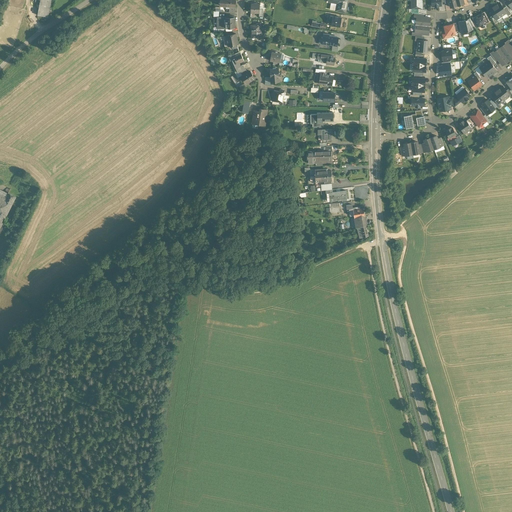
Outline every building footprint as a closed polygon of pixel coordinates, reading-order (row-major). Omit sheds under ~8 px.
[(40,0),(38,14),(48,16),(49,10),(50,7),(51,0),(40,0)] [(346,1),(343,1),(342,0),(328,0),(328,1),(329,2),(331,2),(333,1),(335,2),(337,4),(336,11),(344,12),(346,11),(347,5),(346,5),(346,1)] [(421,0),(411,0),(411,8),(418,8),(421,8),(421,0)] [(259,3),(251,3),(251,11),(259,12),(259,8),(259,3)] [(503,8),(499,3),(494,6),(501,16),(506,13),(503,8)] [(501,16),(494,6),(489,9),(493,15),(496,19),(501,16)] [(484,13),(474,18),(474,19),(478,26),(480,25),(484,23),(488,21),(484,13)] [(234,16),(225,17),(226,27),(232,27),(235,27),(234,16)] [(332,16),(331,22),(334,22),(333,26),(340,27),(342,18),(332,16)] [(225,17),(218,17),(218,27),(226,27),(225,17)] [(423,17),(416,17),(415,25),(429,26),(430,18),(423,17)] [(465,20),(459,21),(462,34),(468,32),(465,21),(465,20)] [(257,23),(251,24),(252,36),(260,35),(260,34),(260,31),(261,31),(260,22),(257,22),(257,23)] [(453,24),(449,25),(448,26),(447,25),(444,26),(445,31),(446,35),(451,33),(451,35),(452,35),(455,34),(455,32),(453,24)] [(429,26),(415,25),(415,32),(415,33),(421,33),(428,34),(429,26)] [(236,32),(226,34),(227,38),(227,39),(228,44),(230,44),(236,43),(237,42),(236,32)] [(338,38),(329,36),(329,35),(323,34),(322,43),(332,45),(337,46),(338,38)] [(424,40),(418,40),(418,41),(417,51),(421,52),(426,52),(427,40),(424,40)] [(511,51),(511,50),(506,43),(506,44),(500,48),(509,60),(511,57),(511,51)] [(493,53),(498,59),(502,65),(509,60),(500,48),(493,53)] [(281,53),(271,51),(270,59),(273,60),(279,61),(282,62),(282,58),(280,58),(281,53)] [(451,51),(443,51),(441,51),(442,60),(443,59),(449,59),(452,59),(451,51)] [(239,53),(233,55),(232,53),(228,55),(231,61),(233,60),(235,67),(241,64),(239,61),(244,59),(241,52),(239,53)] [(333,56),(321,54),(320,58),(321,58),(327,59),(326,63),(326,64),(334,65),(335,57),(333,57),(333,56)] [(495,63),(490,56),(487,58),(489,61),(492,65),(495,63)] [(492,65),(489,61),(484,64),(492,74),(496,71),(492,65)] [(241,64),(235,67),(238,71),(240,70),(245,68),(243,63),(241,64)] [(492,74),(484,64),(479,68),(482,72),(486,78),(492,74)] [(442,66),(440,66),(440,75),(451,74),(450,65),(442,66)] [(278,68),(270,68),(270,76),(279,75),(278,68)] [(243,74),(242,74),(247,81),(254,77),(249,69),(243,74)] [(327,73),(320,72),(318,83),(332,85),(333,79),(333,76),(327,75),(327,73)] [(476,77),(468,82),(474,90),(481,84),(478,79),(476,77)] [(506,91),(502,86),(497,90),(504,100),(509,96),(510,96),(506,91)] [(464,88),(456,95),(461,101),(462,102),(464,100),(465,101),(468,98),(468,97),(470,95),(464,88)] [(284,91),(274,90),(272,100),(282,102),(284,91)] [(497,90),(491,95),(495,100),(498,104),(499,104),(504,100),(497,90)] [(323,91),(323,102),(334,102),(335,92),(323,91)] [(456,95),(453,98),(454,105),(454,107),(461,101),(456,95)] [(443,97),(442,99),(439,99),(438,100),(440,111),(443,110),(443,111),(444,111),(446,111),(447,110),(447,109),(450,109),(450,106),(448,98),(448,97),(443,97)] [(424,99),(412,98),(411,105),(416,105),(415,107),(420,107),(420,106),(423,106),(424,99)] [(495,109),(488,100),(482,104),(483,106),(488,113),(489,113),(495,109)] [(498,104),(495,100),(493,102),(498,109),(501,106),(499,104),(498,104)] [(488,113),(483,106),(480,108),(485,115),(486,115),(488,113)] [(260,111),(254,110),(252,122),(259,124),(259,122),(264,123),(267,109),(260,108),(260,111)] [(478,110),(470,116),(478,126),(479,126),(480,126),(482,125),(482,124),(486,121),(483,116),(478,110)] [(310,115),(310,123),(312,123),(312,126),(313,126),(322,126),(323,126),(323,121),(333,121),(333,113),(317,113),(317,115),(310,115)] [(415,114),(403,116),(406,129),(414,127),(412,121),(416,121),(416,118),(416,117),(416,114),(415,114)] [(416,117),(416,118),(416,121),(417,125),(425,124),(424,116),(423,116),(416,117)] [(466,121),(465,120),(463,121),(460,123),(458,124),(464,133),(471,128),(466,121)] [(452,127),(446,131),(449,137),(455,134),(452,127)] [(322,129),(317,129),(317,134),(321,134),(321,140),(327,140),(331,140),(331,134),(332,134),(332,129),(322,129)] [(435,136),(433,136),(433,137),(430,138),(434,149),(440,147),(437,139),(436,136),(435,136)] [(430,138),(427,139),(426,139),(425,139),(425,140),(423,140),(424,143),(427,151),(434,149),(430,138)] [(417,142),(416,142),(416,141),(414,142),(410,143),(412,154),(419,153),(418,144),(417,142)] [(410,143),(407,143),(405,143),(405,144),(404,144),(404,147),(406,155),(412,154),(410,143)] [(326,151),(313,151),(313,163),(316,163),(322,162),(327,162),(327,160),(330,160),(330,159),(332,159),(332,151),(326,151)] [(0,224),(16,194),(9,190),(11,186),(0,180),(0,224)] [(333,192),(328,192),(328,193),(329,201),(341,200),(347,199),(346,190),(333,192)] [(339,203),(329,204),(331,213),(340,212),(339,203)] [(359,209),(353,210),(356,229),(356,228),(366,226),(363,208),(359,209)] [(366,226),(356,228),(359,238),(360,239),(365,238),(369,237),(366,226)] [(360,239),(359,238),(345,245),(347,249),(364,242),(364,241),(366,240),(365,238),(360,239)]
